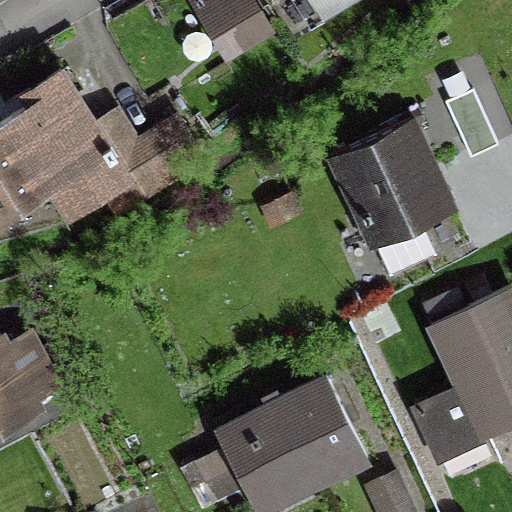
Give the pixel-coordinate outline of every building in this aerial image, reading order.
[(200,0),(232,53),(276,27),(259,0),(200,0)] [(41,93),(6,114),(49,183),(69,214),(125,178),(121,173),(128,169),(141,190),(197,155),(171,114),(132,138),(113,108),(90,123),(56,68),(34,81),(41,93)] [(469,88),(442,101),(466,155),(494,143),(469,88)] [(0,214),(49,183),(6,114),(0,118),(0,214)] [(405,118),(328,153),(370,244),(374,243),(387,271),(421,255),(426,244),(412,214),(440,201),(444,210),(448,209),(405,118)] [(294,210),(285,192),(258,204),(267,223),(294,210)] [(511,422),(511,298),(506,285),(462,305),(436,317),(426,322),(456,385),(410,406),(433,457),(434,457),(435,458),(459,446),(460,447),(480,437),(507,424),(509,424),(511,422)] [(428,299),(436,317),(462,305),(453,287),(428,299)] [(1,343),(0,341),(0,423),(34,406),(21,384),(47,370),(26,329),(1,343)] [(363,456),(322,375),(213,430),(221,444),(177,466),(188,486),(204,478),(213,497),(241,484),(249,500),(298,475),(303,487),(363,456)] [(411,511),(393,471),(363,484),(376,511),(411,511)]
